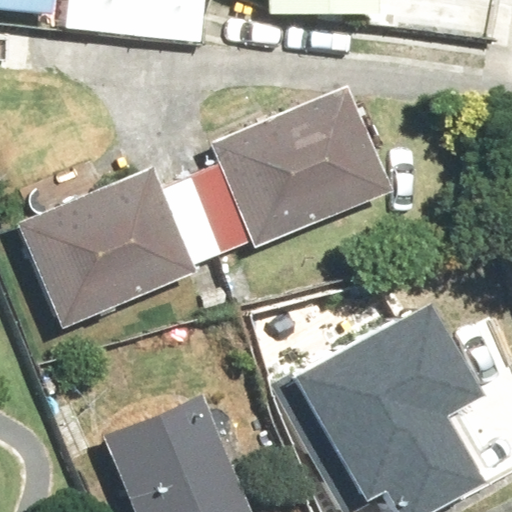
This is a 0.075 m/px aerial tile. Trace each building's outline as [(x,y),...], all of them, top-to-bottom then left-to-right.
[(0,0),(0,20),(45,24),(47,0),(0,0)] [(359,0),(251,0),(252,17),(360,16),(359,0)] [(331,89),(193,145),(236,250),(373,194),(331,89)] [(136,168),(0,223),(0,228),(41,329),(179,272),(136,168)] [(369,275),(302,306),(321,347),(388,316),(369,275)] [(274,390),(346,511),(348,511),(381,493),(391,511),(428,511),(481,481),(445,421),(489,395),(431,298),(274,390)] [(231,511),(185,398),(87,437),(117,511),(231,511)]
